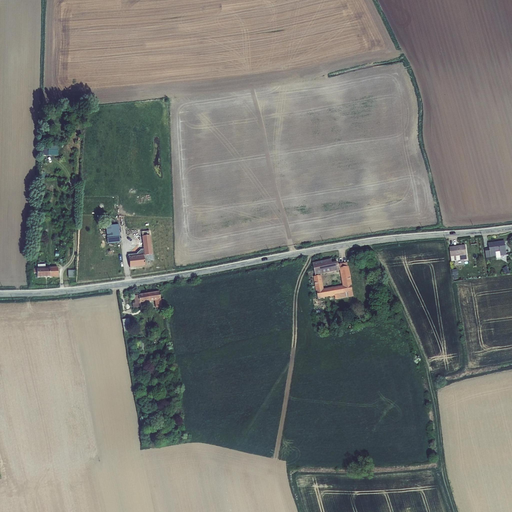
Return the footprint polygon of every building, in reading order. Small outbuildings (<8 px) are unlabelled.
[(48,155),(57,155),(58,143),(48,143),(48,155)] [(152,254),(149,231),(141,231),(144,255),(152,254)] [(487,251),(488,259),(494,258),(493,253),(497,253),(498,257),(504,257),(503,252),(502,252),(502,243),(486,245),(487,251)] [(464,260),(463,247),(449,248),(451,262),(464,260)] [(143,255),(128,257),(130,267),(144,265),(143,255)] [(321,277),(317,278),(316,278),(320,302),(327,301),(326,298),(335,296),(337,307),(345,306),(344,300),(354,298),(348,265),(338,267),(338,265),(333,266),(332,262),(315,266),(317,275),(342,270),(345,287),(325,291),(321,277)] [(37,268),(33,268),(34,273),(37,273),(37,277),(58,276),(57,267),(45,267),(45,264),(38,264),(38,268),(37,268)] [(157,303),(159,310),(164,309),(162,294),(137,298),(138,305),(135,305),(136,310),(142,309),(141,306),(143,306),(142,305),(157,303)] [(131,320),(125,321),(126,329),(133,328),(131,320)]
